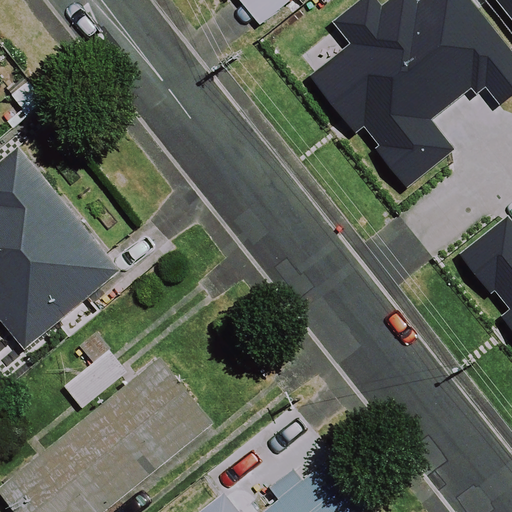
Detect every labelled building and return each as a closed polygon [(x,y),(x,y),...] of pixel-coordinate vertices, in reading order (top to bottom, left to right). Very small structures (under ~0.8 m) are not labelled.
[(291,5),(287,0),(239,0),(262,28),(291,5)] [(511,145),(511,74),(453,0),(429,0),(340,71),(372,112),(403,88),(442,137),(412,161),(443,200),(511,145)] [(124,270),(20,153),(0,170),(0,318),(30,353),(124,270)] [(129,376),(111,353),(68,387),(86,410),(129,376)] [(108,511),(218,423),(168,361),(5,493),(20,511),(108,511)] [(368,511),(372,509),(335,464),(275,511),(241,511),(229,496),(209,511),(368,511)]
